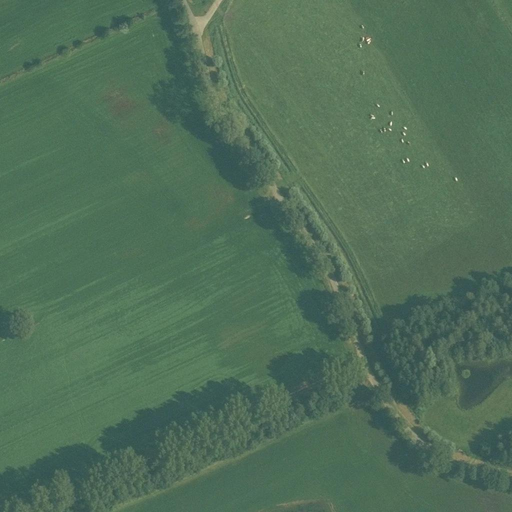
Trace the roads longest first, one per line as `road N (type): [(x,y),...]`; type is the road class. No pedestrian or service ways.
road 1 (unclassified): [(511,469),(447,449),(391,394),(294,197),(225,98),(189,0)]
road 2 (track): [(372,354),(31,511)]
